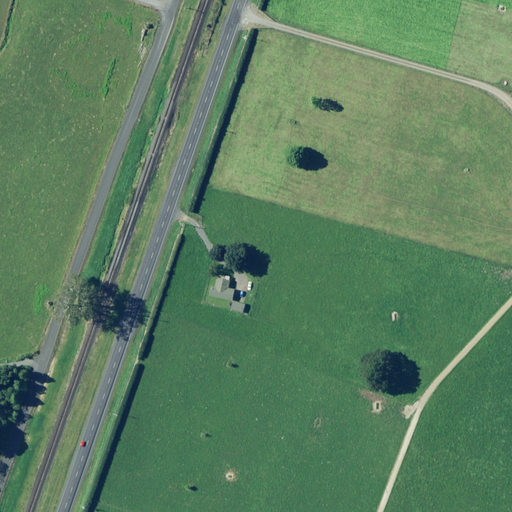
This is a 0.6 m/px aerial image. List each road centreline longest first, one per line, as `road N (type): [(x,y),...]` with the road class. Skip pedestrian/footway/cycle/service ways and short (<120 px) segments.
road 1 (primary): [(63,511),(240,0)]
road 2 (unclassified): [(0,490),(169,9)]
